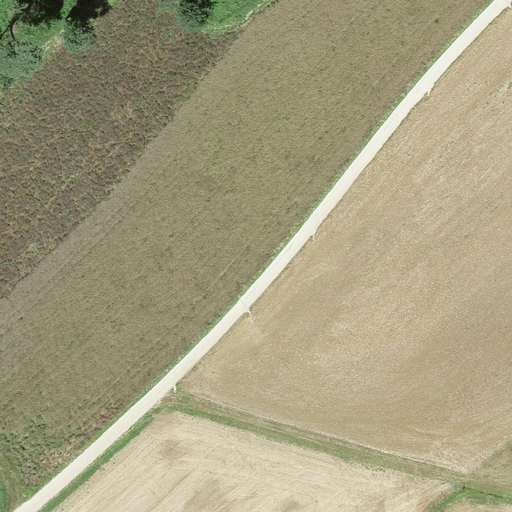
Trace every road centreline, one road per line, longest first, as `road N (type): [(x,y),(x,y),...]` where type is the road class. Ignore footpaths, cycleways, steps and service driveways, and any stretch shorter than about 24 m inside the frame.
road 1 (track): [(504,0),(157,394),(23,511)]
road 2 (track): [(157,394),(511,492)]
